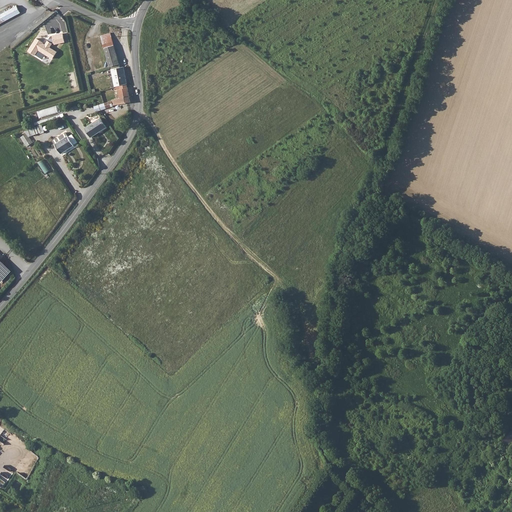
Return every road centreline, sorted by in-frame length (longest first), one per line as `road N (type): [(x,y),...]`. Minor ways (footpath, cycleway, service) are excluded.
road 1 (track): [(137,113),(244,253),(282,284),(327,385)]
road 2 (tertiary): [(0,307),(132,131),(137,24)]
road 3 (residential): [(382,511),(327,450),(327,385)]
